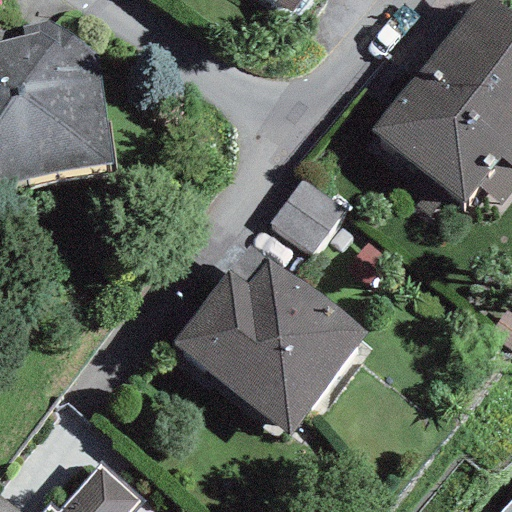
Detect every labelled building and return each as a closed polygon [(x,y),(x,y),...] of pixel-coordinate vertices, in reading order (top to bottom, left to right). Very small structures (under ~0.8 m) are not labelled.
[(511,179),(511,33),(485,10),(375,140),(475,224),(511,179)] [(114,45),(0,50),(0,167),(120,162),(114,45)] [(300,200),(280,248),(328,268),(348,220),(300,200)] [(348,329),(253,253),(173,353),(297,451),(357,375),(330,353),(348,329)] [(65,511),(148,511),(152,507),(104,467),(65,511)] [(0,511),(22,511),(0,494),(0,511)]
